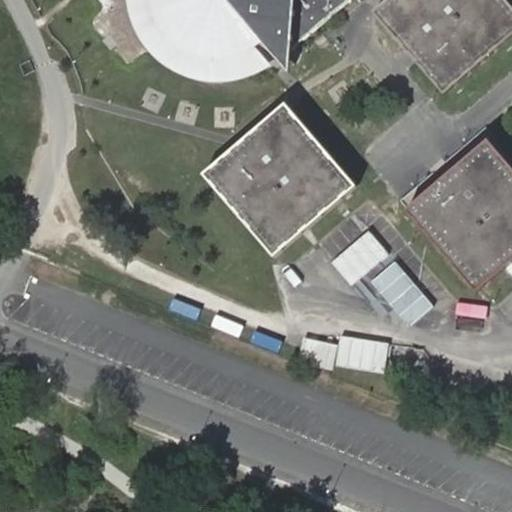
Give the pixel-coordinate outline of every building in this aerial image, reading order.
[(132,0),(133,0),(137,18),(139,24),(144,22),(145,27),(151,41),(163,54),(180,66),(190,70),(187,75),(197,79),(213,82),(222,81),(221,76),(228,76),(242,73),(255,69),(275,58),(285,70),(365,0),(368,0),(371,3),(374,0),(132,0)] [(511,27),(511,25),(490,0),(404,0),(388,14),(447,84),(511,27)] [(221,179),(277,246),(344,189),(288,122),(221,179)] [(475,161),(502,139),(490,124),(463,147),(475,161)] [(478,284),(511,254),(511,185),(488,157),(419,216),(478,284)] [(376,228),(338,258),(358,283),(396,253),(376,228)] [(401,257),(376,278),(416,325),(441,304),(401,257)] [(344,340),(325,338),(323,365),(392,369),(394,338),(345,334),(344,340)]
